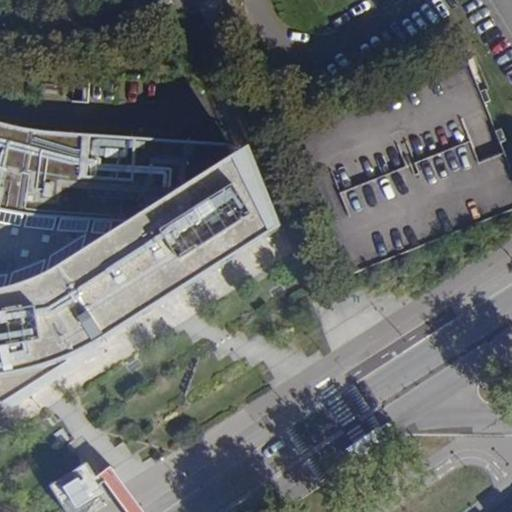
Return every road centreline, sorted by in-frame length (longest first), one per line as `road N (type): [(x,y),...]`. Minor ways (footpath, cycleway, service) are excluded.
road 1 (primary): [(511,304),(189,511)]
road 2 (primary): [(257,511),(511,343)]
